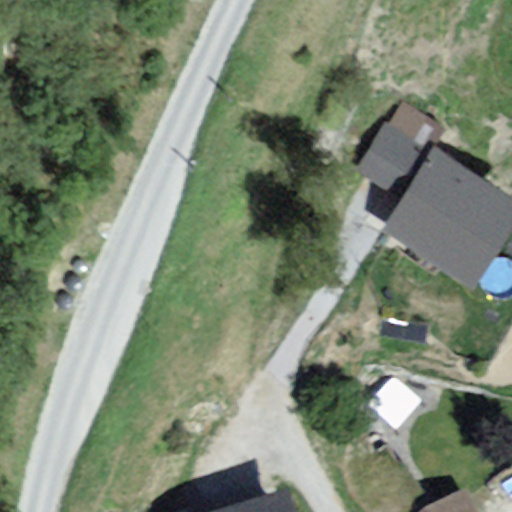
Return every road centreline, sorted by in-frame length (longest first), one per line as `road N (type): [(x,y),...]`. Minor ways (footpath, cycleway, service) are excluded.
road 1 (tertiary): [(263,0),(54,511)]
road 2 (unknown): [(348,511),(280,405)]
